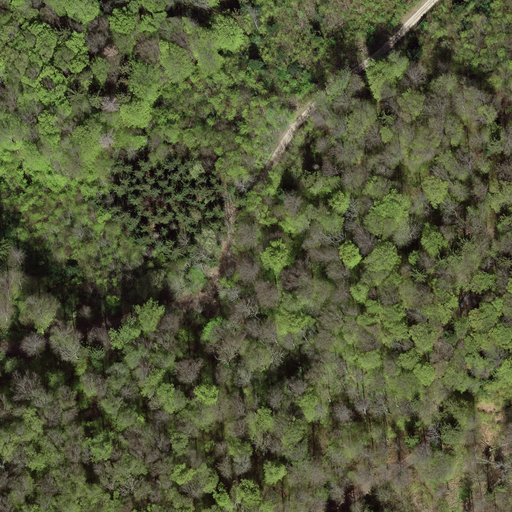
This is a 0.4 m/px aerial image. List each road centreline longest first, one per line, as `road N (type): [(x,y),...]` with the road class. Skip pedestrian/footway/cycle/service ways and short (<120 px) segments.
road 1 (track): [(433,0),(306,114),(252,200),(229,262),(198,302),(63,338)]
road 2 (track): [(318,511),(404,465),(433,437),(450,312),(470,275),(511,242)]
